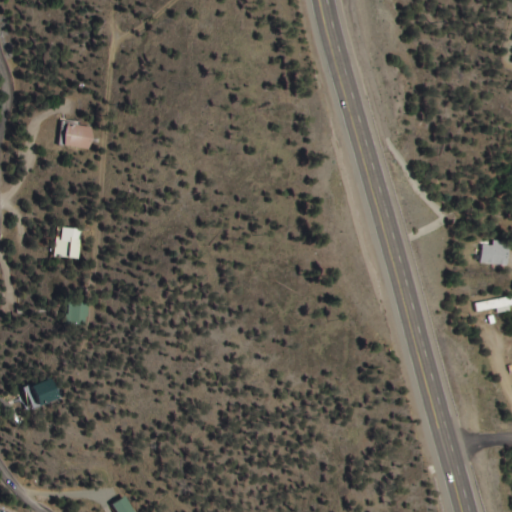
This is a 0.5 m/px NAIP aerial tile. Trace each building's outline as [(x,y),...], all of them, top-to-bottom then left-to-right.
[(91,125),(59,125),(59,147),(91,147),(91,125)] [(63,258),(81,259),(82,230),(62,228),(61,244),(64,244),(63,258)] [(508,265),(508,242),(492,242),(492,246),(480,246),(480,265),(508,265)] [(511,305),(511,297),(471,303),(473,316),(509,311),(508,306),(511,305)] [(65,305),(67,327),(88,324),(86,303),(65,305)] [(25,387),(30,408),(59,402),(54,380),(25,387)] [(135,511),(126,497),(112,506),(115,511),(135,511)]
